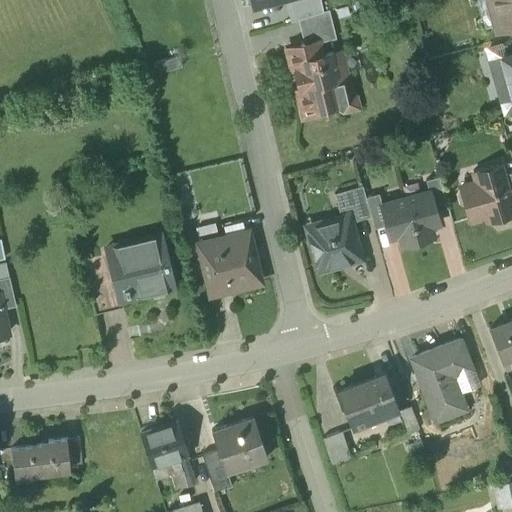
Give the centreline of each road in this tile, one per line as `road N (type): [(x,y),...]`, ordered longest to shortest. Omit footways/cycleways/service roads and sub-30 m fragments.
road 1 (residential): [(310,345),(221,0)]
road 2 (residential): [(0,410),(278,353)]
road 3 (residential): [(310,345),(511,283)]
road 4 (residential): [(327,511),(278,353)]
